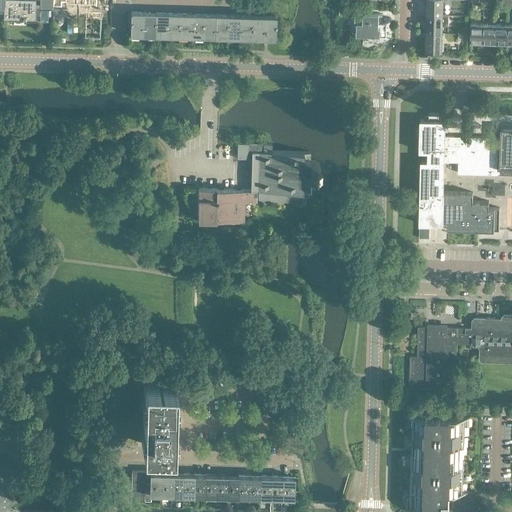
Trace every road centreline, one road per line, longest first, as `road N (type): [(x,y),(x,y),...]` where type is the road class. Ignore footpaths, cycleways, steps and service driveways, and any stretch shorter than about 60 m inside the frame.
road 1 (unclassified): [(381,69),(119,63)]
road 2 (unclassified): [(374,291),(381,69)]
road 3 (unclassified): [(369,511),(374,291)]
road 4 (unclassified): [(125,511),(130,461),(287,466)]
road 5 (unclassified): [(511,293),(374,291)]
